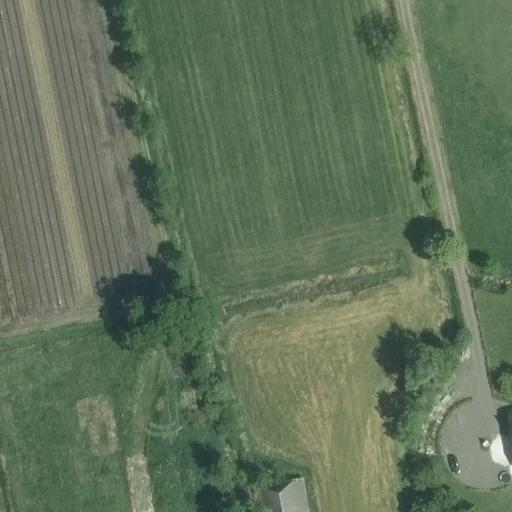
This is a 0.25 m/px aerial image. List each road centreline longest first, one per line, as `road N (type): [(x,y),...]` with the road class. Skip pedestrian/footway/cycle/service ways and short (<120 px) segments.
road 1 (track): [(400,0),(476,378)]
road 2 (track): [(109,0),(180,350)]
